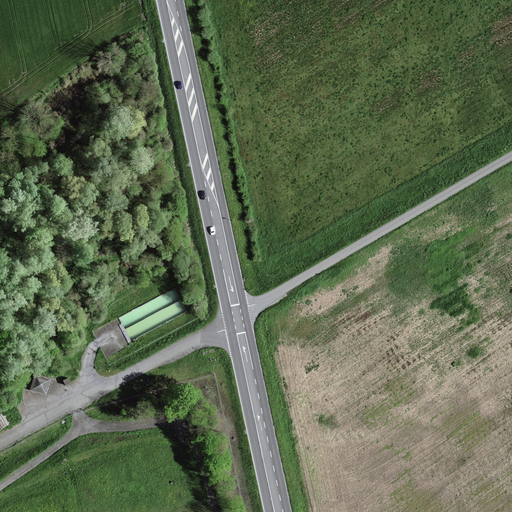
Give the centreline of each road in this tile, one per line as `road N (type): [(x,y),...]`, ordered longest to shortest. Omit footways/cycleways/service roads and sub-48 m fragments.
road 1 (primary): [(171,0),(237,309)]
road 2 (unclassified): [(511,157),(237,309)]
road 3 (unclassified): [(0,439),(240,326)]
road 4 (primary): [(240,326),(280,511)]
